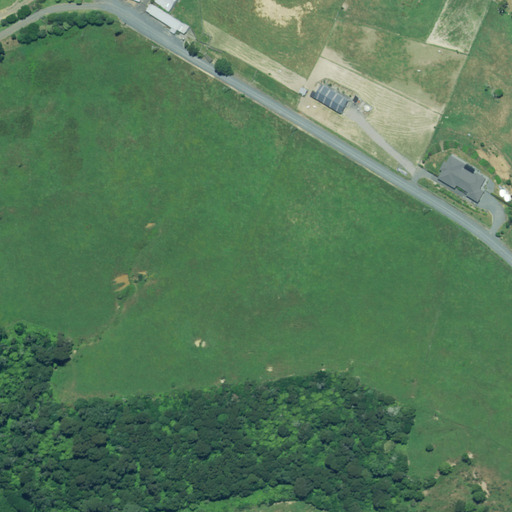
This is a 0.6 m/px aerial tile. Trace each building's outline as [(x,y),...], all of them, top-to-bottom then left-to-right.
[(158,0),(157,2),(172,12),(180,0),(158,0)] [(193,27),(154,4),(150,11),(176,28),(174,31),(179,34),(181,30),(188,34),(193,27)] [(467,163),(452,155),(448,163),(445,161),(440,170),(442,171),(438,178),(455,188),(456,186),(468,193),(466,195),(478,202),(485,190),(482,188),(488,179),(477,172),(476,174),(464,168),(467,163)] [(429,184),(424,180),(421,185),(426,189),(429,184)] [(511,198),(511,197),(504,189),(499,193),(508,203),(511,198)]
